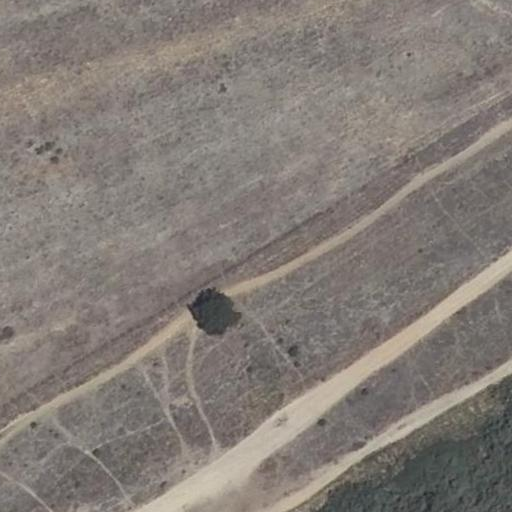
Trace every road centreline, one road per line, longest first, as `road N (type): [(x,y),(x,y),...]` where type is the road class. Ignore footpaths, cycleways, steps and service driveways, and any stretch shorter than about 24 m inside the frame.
road 1 (track): [(511,259),(146,511)]
road 2 (track): [(262,511),(511,362)]
